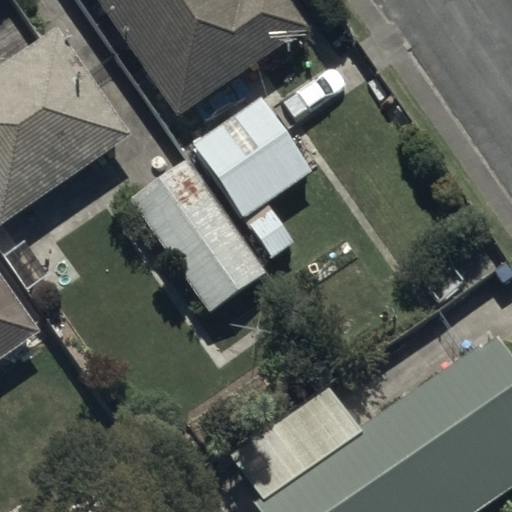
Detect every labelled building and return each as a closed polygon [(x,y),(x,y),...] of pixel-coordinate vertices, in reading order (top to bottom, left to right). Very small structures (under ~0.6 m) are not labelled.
[(91,0),(175,125),(308,37),(282,0),(91,0)] [(0,231),(129,141),(58,38),(0,78),(0,231)] [(313,177),(260,104),(191,153),(271,264),(293,248),(266,211),(313,177)] [(265,279),(184,165),(129,204),(210,319),(265,279)] [(0,366),(41,338),(0,280),(0,366)] [(480,511),(511,490),(511,382),(486,345),(251,511),(480,511)] [(0,511),(14,511),(0,491),(0,511)]
